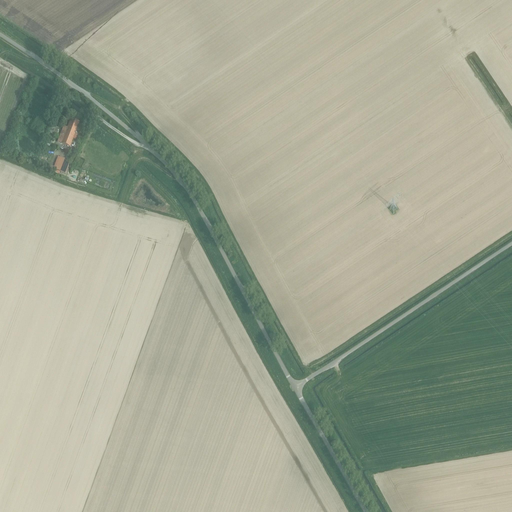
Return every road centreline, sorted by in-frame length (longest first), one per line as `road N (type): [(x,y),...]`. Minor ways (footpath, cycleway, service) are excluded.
road 1 (unclassified): [(295,388),(180,180),(0,34)]
road 2 (unclassified): [(295,388),(511,243)]
road 3 (unclassified): [(365,511),(295,388)]
